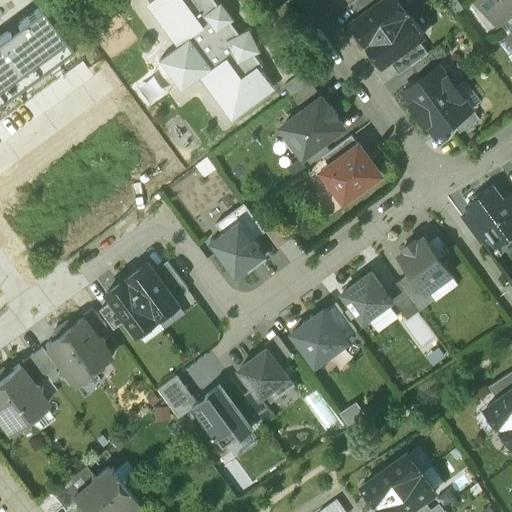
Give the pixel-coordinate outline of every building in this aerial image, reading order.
[(153,0),(149,3),(180,45),(159,59),(182,90),(203,75),(233,117),(273,87),(260,68),(263,65),(255,54),(261,51),(250,28),(239,32),(231,21),(235,19),(222,1),(218,4),(215,0),(153,0)] [(352,0),(348,3),(358,17),(381,0),(352,0)] [(399,0),(381,0),(358,17),(352,22),(367,43),(409,13),(399,0)] [(502,18),(511,10),(511,0),(480,0),(489,11),(493,7),(502,18)] [(0,100),(71,49),(40,7),(0,36),(0,100)] [(493,7),(489,11),(497,22),(502,18),(493,7)] [(409,13),(367,43),(382,64),(389,59),(418,38),(424,34),(409,13)] [(418,38),(389,59),(399,73),(411,65),(428,52),(418,38)] [(428,52),(411,65),(418,74),(447,53),(440,44),(428,52)] [(418,113),(456,86),(439,63),(402,91),(410,101),(409,102),(418,113)] [(136,87),(150,103),(168,88),(154,72),(136,87)] [(310,81),(290,95),(298,105),(317,90),(310,81)] [(456,86),(418,113),(426,125),(427,124),(435,135),(453,122),(472,108),(456,86)] [(304,155),(323,141),(343,126),(336,117),(338,115),(330,105),(328,106),(321,97),(282,126),(288,134),(283,138),(293,151),(298,147),(304,155)] [(472,108),(453,122),(460,132),(479,118),(472,108)] [(330,150),(322,156),(329,165),(358,144),(352,135),(330,150)] [(322,156),(330,150),(323,141),(304,155),(311,165),(322,156)] [(358,144),(329,165),(323,170),(344,199),(380,173),(358,144)] [(488,233),(496,245),(511,233),(511,212),(503,200),(494,187),(468,206),(471,210),(488,233)] [(511,192),(503,200),(511,212),(511,192)] [(244,202),(234,210),(255,239),(266,231),(244,202)] [(236,276),(248,268),(250,266),(248,263),(264,251),(255,239),(234,210),(215,223),(222,232),(210,241),(236,276)] [(479,241),(488,233),(471,210),(461,217),(479,241)] [(284,244),(294,234),(278,219),(268,229),(284,244)] [(406,251),(400,255),(411,271),(426,291),(450,273),(424,238),(418,242),(415,239),(404,248),(406,251)] [(250,266),(248,268),(249,269),(267,256),(264,251),(248,263),(250,266)] [(154,270),(175,299),(188,289),(167,260),(154,270)] [(154,270),(148,262),(127,277),(158,318),(178,303),(175,299),(154,270)] [(426,291),(411,271),(399,281),(420,310),(434,300),(426,291)] [(371,272),(343,292),(363,321),(391,300),(371,272)] [(127,277),(106,292),(112,301),(126,320),(136,334),(158,318),(127,277)] [(113,329),(126,320),(112,301),(99,310),(113,329)] [(335,303),(325,310),(346,339),(356,332),(335,303)] [(84,316),(97,334),(106,327),(93,308),(83,315),(84,316)] [(346,339),(325,310),(324,309),(312,317),(311,316),(303,322),(304,324),(292,332),(316,365),(348,341),(346,339)] [(84,316),(76,322),(68,320),(61,326),(94,371),(110,359),(111,353),(103,342),(104,337),(99,337),(97,334),(84,316)] [(94,371),(61,326),(53,331),(52,340),(44,345),(59,365),(59,371),(64,371),(71,381),(77,383),(94,371)] [(41,347),(32,354),(46,374),(55,367),(41,347)] [(267,348),(239,369),(253,388),(260,397),(273,387),(279,395),(294,384),(267,348)] [(46,374),(32,354),(21,361),(36,381),(46,374)] [(3,369),(0,370),(0,379),(28,419),(45,406),(45,400),(38,390),(39,385),(34,384),(19,364),(11,370),(3,369)] [(511,371),(488,386),(498,399),(511,388),(511,371)] [(178,418),(193,407),(192,406),(197,402),(177,375),(157,389),(178,418)] [(28,419),(0,379),(0,421),(6,429),(13,430),(28,419)] [(197,402),(192,406),(193,407),(222,448),(239,436),(240,438),(253,428),(220,383),(207,392),(208,394),(197,402)] [(260,397),(253,388),(244,395),(265,424),(275,417),(260,397)] [(500,427),(511,418),(511,388),(498,399),(486,408),(500,427)] [(355,405),(343,413),(349,424),(362,416),(355,405)] [(511,418),(500,427),(511,443),(511,418)] [(363,485),(377,504),(422,471),(408,452),(363,485)] [(92,479),(92,474),(84,465),(53,491),(65,504),(74,497),(72,495),(92,479)] [(92,474),(92,479),(72,495),(74,497),(79,503),(77,511),(90,511),(126,483),(113,467),(107,466),(98,474),(92,474)] [(382,511),(406,511),(424,499),(436,490),(422,471),(377,504),(382,511)] [(138,498),(126,483),(90,511),(128,511),(138,505),(138,498)] [(350,511),(339,496),(322,509),(323,511),(350,511)] [(426,511),(431,509),(424,499),(406,511),(426,511)] [(446,511),(440,503),(431,509),(426,511),(446,511)]
